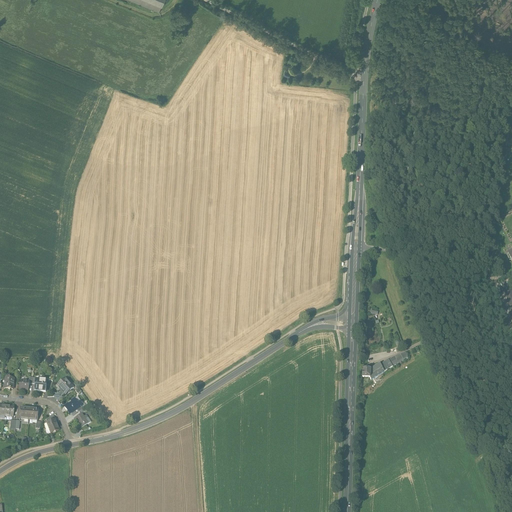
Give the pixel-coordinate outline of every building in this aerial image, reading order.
[(162,6),(146,0),(127,0),(159,13),(162,6)] [(391,358),(380,364),(381,367),(372,373),(372,368),(366,368),(366,369),(370,369),(370,377),(371,379),(395,365),(391,358)] [(366,369),(363,369),(363,372),(362,372),(362,377),(370,377),(370,369),(366,369)] [(14,379),(5,378),(3,389),(9,390),(10,389),(13,390),(14,379)] [(74,388),(65,378),(57,386),(58,385),(62,390),(65,393),(64,394),(65,394),(67,392),(68,393),(74,388)] [(47,381),(35,380),(35,385),(34,391),(45,392),(47,381)] [(29,382),(20,381),(19,390),(28,391),(29,384),(29,382)] [(75,400),(68,405),(68,404),(65,407),(67,410),(68,410),(71,414),(77,410),(80,407),(75,400)] [(13,407),(5,406),(5,416),(13,416),(13,407)] [(29,408),(21,408),(20,418),(24,419),(24,418),(28,418),(29,408)] [(38,409),(29,408),(28,418),(28,419),(33,420),(33,419),(37,419),(37,420),(38,409)] [(80,415),(74,419),(78,425),(79,424),(82,428),(86,426),(91,422),(88,418),(87,417),(86,416),(85,417),(84,417),(82,414),(80,415)] [(47,422),(51,433),(59,430),(55,419),(54,420),(47,422)] [(10,429),(19,429),(19,420),(10,420),(10,429)]
